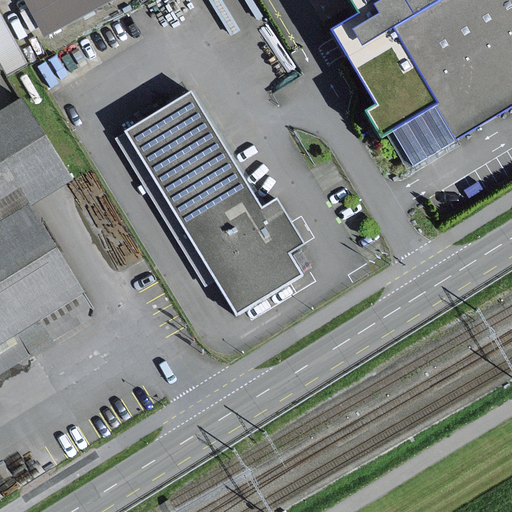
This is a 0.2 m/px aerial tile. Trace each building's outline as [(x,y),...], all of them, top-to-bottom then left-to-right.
[(25,0),(46,37),(114,0),(25,0)] [(511,0),(353,0),(361,12),(334,28),(378,103),(367,110),(383,137),(393,132),(413,168),(511,108),(511,0)] [(264,205),(193,90),(115,139),(206,288),(216,283),(234,316),(305,275),(292,253),(306,243),(280,196),(264,205)] [(0,346),(84,294),(87,292),(34,205),(74,178),(25,96),(0,110),(0,346)] [(84,294),(0,346),(0,375),(92,318),(94,310),(84,294)]
